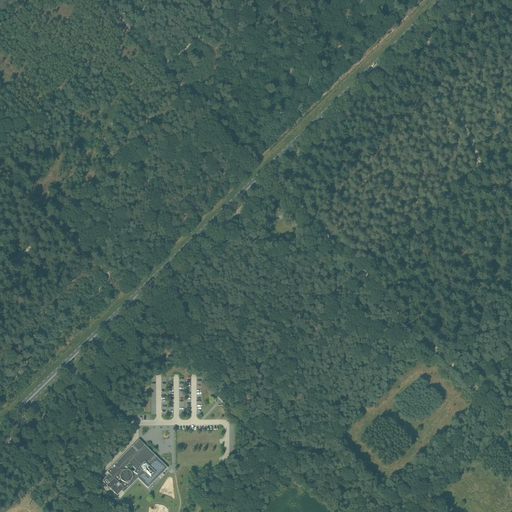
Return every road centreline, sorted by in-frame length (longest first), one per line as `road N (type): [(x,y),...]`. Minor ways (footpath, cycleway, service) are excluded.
road 1 (unclassified): [(0,441),(456,0)]
road 2 (primary): [(0,426),(442,0)]
road 3 (track): [(129,29),(0,141)]
road 4 (track): [(363,272),(478,162)]
road 5 (track): [(363,272),(273,177)]
